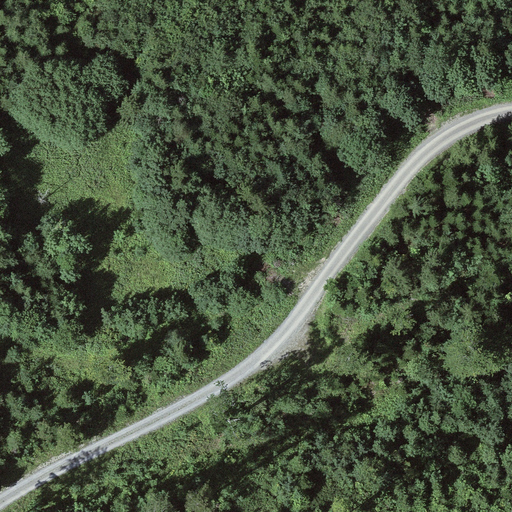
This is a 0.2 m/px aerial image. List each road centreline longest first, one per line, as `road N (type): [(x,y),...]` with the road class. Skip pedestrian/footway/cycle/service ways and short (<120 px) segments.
road 1 (track): [(0,500),(236,377),(426,152),(472,123),(511,116)]
road 2 (track): [(330,265),(204,331),(71,365),(0,339)]
